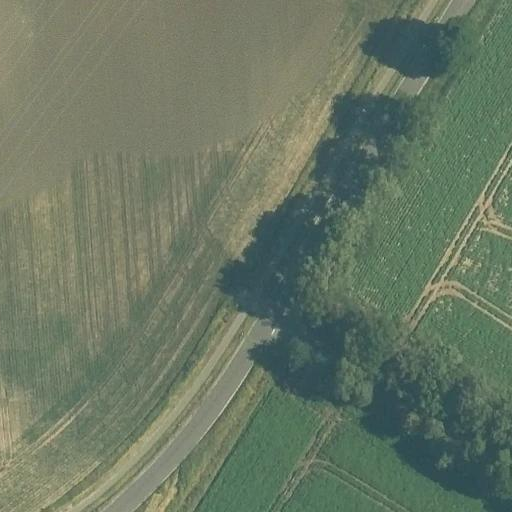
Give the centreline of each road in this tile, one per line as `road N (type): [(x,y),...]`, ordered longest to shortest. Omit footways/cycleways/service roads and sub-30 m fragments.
road 1 (secondary): [(268,317),(463,0)]
road 2 (unclassified): [(268,317),(511,470)]
road 3 (secondary): [(114,511),(197,429),(268,317)]
